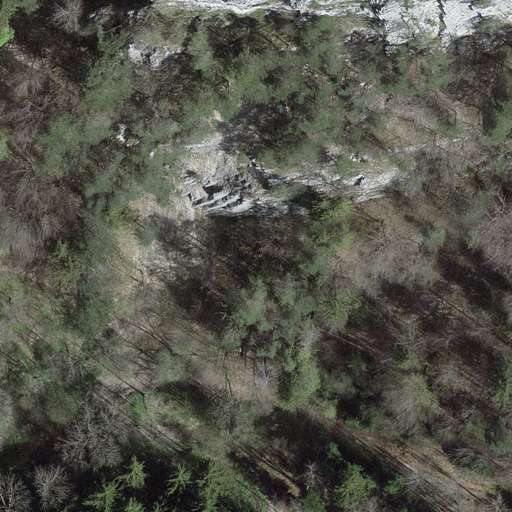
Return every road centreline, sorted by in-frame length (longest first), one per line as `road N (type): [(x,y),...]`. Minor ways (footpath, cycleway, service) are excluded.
road 1 (track): [(10,511),(74,401),(107,384),(204,384),(304,409),(441,487),(503,511)]
road 2 (track): [(278,511),(278,492),(242,436),(61,434)]
